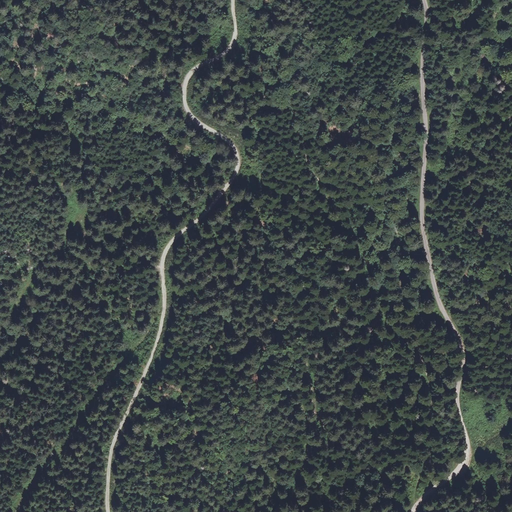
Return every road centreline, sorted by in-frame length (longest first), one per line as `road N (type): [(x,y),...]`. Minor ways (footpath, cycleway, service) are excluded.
road 1 (track): [(107,511),(115,436),(162,316),(166,249),(240,162),(227,139),(189,114),(185,92),(190,72),(231,46),(233,0)]
road 2 (unclassified): [(423,0),(422,222),(462,361),(457,394),(467,442),(461,466),(411,511)]
